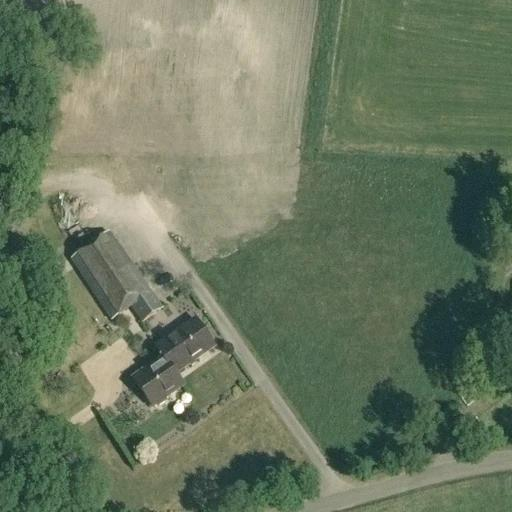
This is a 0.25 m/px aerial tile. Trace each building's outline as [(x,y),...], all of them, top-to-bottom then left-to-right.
[(245,177),(231,40),(174,45),(183,138),(213,135),(217,180),(245,177)] [(117,102),(121,121),(166,112),(162,92),(117,102)] [(511,214),(501,213),(500,220),(495,245),(511,248),(511,214)] [(143,322),(163,308),(111,232),(71,259),(113,320),(133,306),(143,322)] [(197,320),(157,348),(164,358),(177,374),(216,347),(197,320)] [(185,385),(164,358),(139,376),(142,381),(138,384),(154,407),(185,385)] [(49,426),(54,423),(49,414),(44,417),(49,426)]
